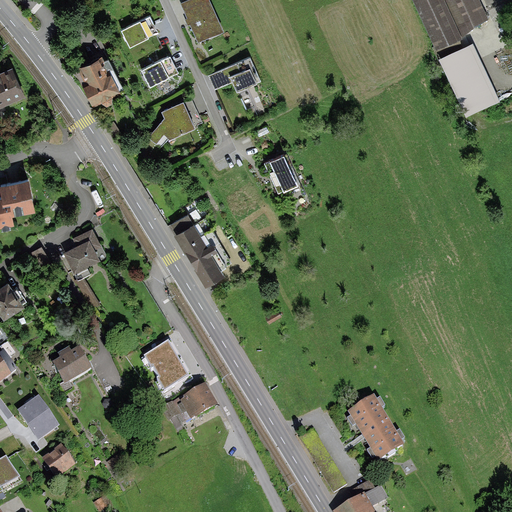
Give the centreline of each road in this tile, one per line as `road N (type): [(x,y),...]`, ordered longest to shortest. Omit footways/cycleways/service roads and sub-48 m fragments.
road 1 (primary): [(326,511),(171,258)]
road 2 (residential): [(279,511),(156,283),(159,265),(171,258)]
road 3 (residential): [(164,0),(231,147)]
road 4 (primary): [(171,258),(96,137)]
